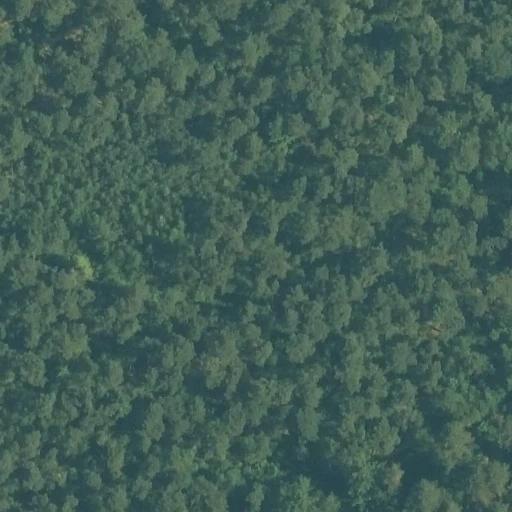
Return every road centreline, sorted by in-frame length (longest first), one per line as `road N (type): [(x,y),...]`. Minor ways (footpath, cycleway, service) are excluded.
road 1 (track): [(308,511),(511,416)]
road 2 (track): [(0,82),(168,0)]
